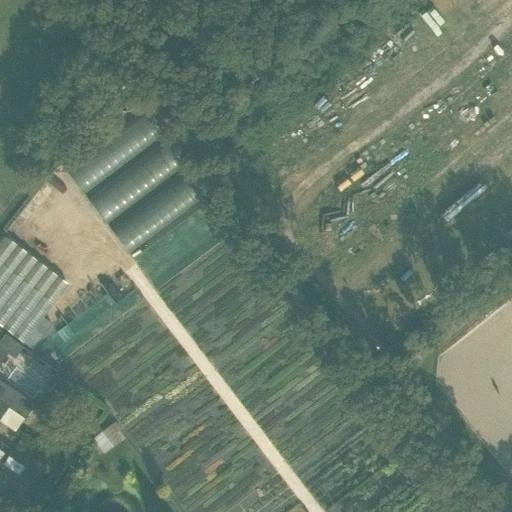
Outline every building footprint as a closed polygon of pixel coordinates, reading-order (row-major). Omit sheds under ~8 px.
[(145,116),(64,166),(78,190),(160,141),(145,116)] [(151,146),(84,195),(105,224),(172,175),(151,146)] [(127,253),(196,205),(177,179),(131,212),(129,208),(106,225),(127,253)] [(0,328),(22,343),(65,282),(1,237),(0,238),(0,328)] [(43,320),(24,346),(32,351),(51,325),(43,320)] [(3,333),(0,337),(0,348),(14,358),(22,346),(3,333)] [(57,371),(50,380),(67,393),(74,383),(57,371)] [(0,422),(7,412),(24,424),(36,407),(0,381),(0,422)] [(114,423),(91,440),(102,454),(119,442),(114,435),(119,431),(114,423)] [(0,442),(0,484),(20,499),(40,470),(0,442)]
